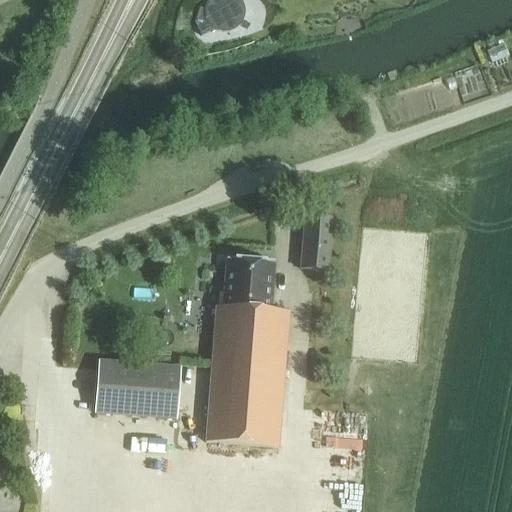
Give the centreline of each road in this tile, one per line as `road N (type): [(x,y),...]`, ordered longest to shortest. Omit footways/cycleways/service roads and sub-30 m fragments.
road 1 (unclassified): [(0,349),(42,276),(88,248),(511,103)]
road 2 (track): [(59,451),(296,469),(308,292)]
road 3 (secondary): [(0,278),(142,0)]
road 4 (secondary): [(122,0),(0,246)]
road 5 (track): [(55,511),(63,467),(16,318)]
